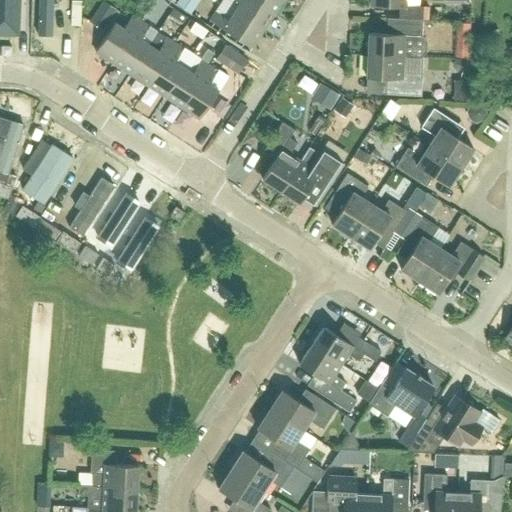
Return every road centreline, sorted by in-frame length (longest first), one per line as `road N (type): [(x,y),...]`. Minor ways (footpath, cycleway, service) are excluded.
road 1 (residential): [(178,511),(178,491),(326,265)]
road 2 (residential): [(201,182),(61,91),(0,75)]
road 3 (residential): [(201,182),(288,46)]
road 4 (residential): [(458,354),(326,265)]
road 5 (residential): [(326,265),(201,182)]
road 6 (residential): [(511,236),(465,205),(511,141)]
